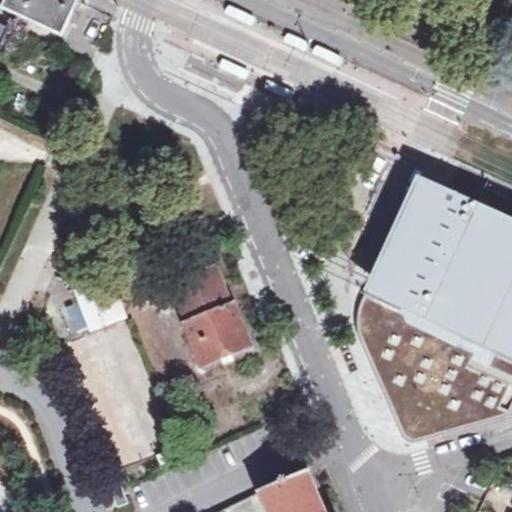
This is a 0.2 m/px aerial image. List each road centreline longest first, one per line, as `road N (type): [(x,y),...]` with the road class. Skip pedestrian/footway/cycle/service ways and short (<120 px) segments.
road 1 (residential): [(347,432),(224,132),(141,73),(137,31),(149,0)]
road 2 (unclassified): [(268,0),(511,112)]
road 3 (residential): [(511,436),(365,475)]
